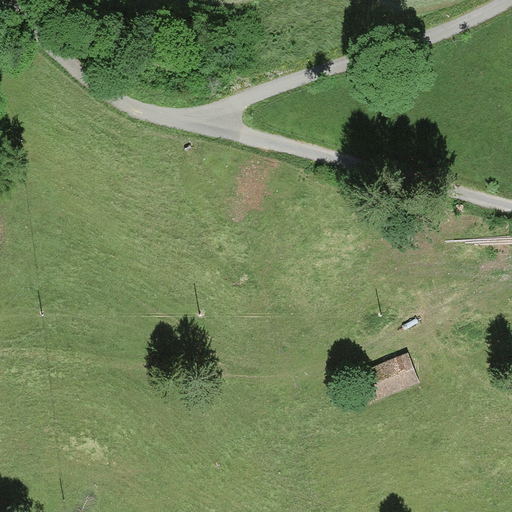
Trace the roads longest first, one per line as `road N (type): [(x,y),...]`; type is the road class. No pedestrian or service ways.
road 1 (track): [(511,4),(208,114),(158,118),(511,210)]
road 2 (unclassified): [(2,0),(112,98),(158,118)]
